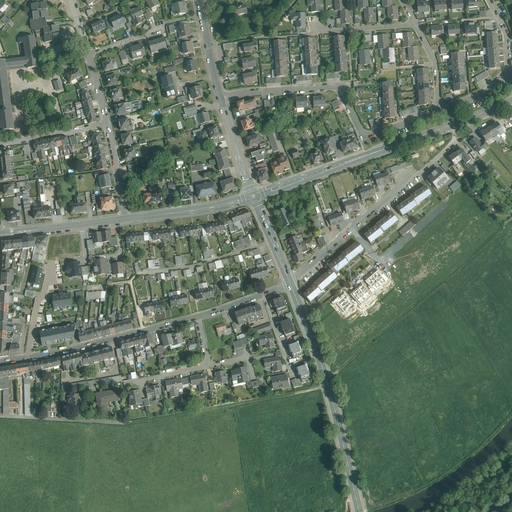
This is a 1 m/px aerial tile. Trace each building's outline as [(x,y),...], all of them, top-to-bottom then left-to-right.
[(154,0),(145,0),(146,0),(151,9),(153,11),(153,12),(156,10),(156,9),(155,7),(159,5),(157,2),(156,2),(154,0)] [(319,0),(307,0),(307,4),(311,4),(312,13),(321,12),(319,0)] [(343,0),(334,0),(335,11),(340,11),(344,10),(343,0)] [(366,0),(358,0),(359,9),(364,9),(367,9),(366,0)] [(461,0),(456,0),(451,0),(451,5),(451,7),(452,10),(463,9),(461,0)] [(478,0),(467,0),(468,9),(479,8),(478,0)] [(445,1),(434,1),(435,10),(446,9),(445,1)] [(428,2),(417,3),(417,12),(428,11),(428,2)] [(46,3),(40,4),(38,5),(38,4),(31,5),(32,11),(33,11),(33,14),(33,19),(31,20),(31,22),(30,22),(31,28),(32,28),(32,30),(35,30),(35,32),(40,31),(40,29),(43,29),(43,28),(47,28),(46,22),(53,21),(52,17),(48,17),(47,12),(47,9),(46,3)] [(67,7),(62,3),(59,8),(63,12),(67,7)] [(178,4),(174,5),(172,5),(174,12),(171,12),(172,17),(176,16),(176,15),(178,15),(178,16),(179,15),(186,14),(186,13),(184,3),(185,3),(178,4)] [(245,5),(234,7),(236,16),(247,13),(245,5)] [(392,7),(388,7),(389,21),(398,20),(397,6),(392,7)] [(139,8),(130,13),(134,20),(133,20),(135,25),(141,22),(139,18),(143,16),(139,8)] [(367,9),(364,9),(365,23),(373,22),(372,8),(367,9)] [(344,10),(340,11),(341,25),(350,24),(349,10),(344,10)] [(304,13),(290,14),(291,19),(296,19),(297,28),(306,27),(305,27),(304,13)] [(11,20),(5,15),(1,20),(6,25),(11,20)] [(121,15),(115,18),(110,20),(114,28),(120,25),(120,24),(124,22),(124,23),(125,23),(121,15)] [(102,21),(91,26),(94,33),(105,29),(102,21)] [(475,24),(464,24),(465,34),(476,33),(475,28),(475,24)] [(188,25),(180,26),(181,33),(179,33),(180,38),(179,38),(185,37),(190,36),(188,25)] [(458,25),(447,26),(448,35),(459,34),(458,25)] [(52,28),(50,28),(49,27),(47,28),(43,28),(43,29),(44,34),(45,34),(45,37),(44,37),(45,43),(51,42),(54,41),(54,42),(60,41),(59,35),(58,33),(59,32),(58,26),(52,27),(52,28)] [(441,26),(430,27),(431,36),(442,36),(441,26)] [(411,33),(403,34),(403,41),(404,48),(408,48),(412,47),(412,40),(413,40),(412,37),(411,37),(411,33)] [(497,33),(486,33),(487,42),(497,41),(497,33)] [(387,35),(378,36),(379,50),(383,49),(388,49),(387,35)] [(34,36),(18,38),(19,44),(24,43),(25,52),(23,52),(24,55),(25,55),(26,58),(26,65),(27,65),(27,68),(27,69),(38,67),(38,62),(35,41),(34,36)] [(344,36),(333,37),(334,44),(345,43),(344,36)] [(314,38),(304,39),(304,47),(315,46),(314,38)] [(164,39),(148,43),(150,49),(151,52),(166,48),(164,39)] [(284,41),(273,42),(274,49),(285,48),(284,41)] [(186,43),(182,44),(184,54),(193,53),(191,42),(186,43)] [(233,50),(232,43),(223,45),(224,51),(233,50)] [(253,43),(243,46),(244,53),(255,50),(253,43)] [(143,45),(130,49),(133,59),(137,58),(136,57),(145,54),(145,55),(146,55),(143,45)] [(412,47),(408,48),(409,62),(418,61),(419,61),(418,60),(417,47),(412,47)] [(388,49),(383,49),(384,64),(394,63),(393,49),(388,49)] [(369,51),(359,51),(360,65),(370,64),(369,51)] [(462,53),(451,54),(451,59),(453,59),(453,63),(463,62),(462,53)] [(26,58),(4,61),(0,61),(0,131),(0,132),(13,130),(6,70),(27,68),(27,65),(26,65),(26,58)] [(254,58),(241,61),(243,70),(256,67),(254,58)] [(108,61),(106,62),(106,63),(103,64),(104,68),(103,68),(104,71),(105,71),(105,72),(115,69),(114,65),(113,65),(112,61),(109,62),(108,61)] [(194,61),(186,62),(189,73),(197,71),(194,61)] [(499,61),(488,61),(489,70),(499,69),(499,61)] [(79,69),(73,72),(76,79),(82,76),(79,69)] [(73,72),(67,75),(71,83),(71,85),(72,85),(77,82),(76,79),(73,72)] [(255,73),(243,76),(245,84),(257,82),(255,73)] [(114,74),(109,76),(110,77),(107,78),(108,84),(107,84),(107,85),(106,85),(106,86),(106,87),(107,88),(108,88),(109,89),(110,88),(111,88),(111,87),(111,86),(119,83),(118,79),(117,80),(116,75),(114,76),(114,74)] [(171,76),(162,78),(164,89),(173,87),(171,76)] [(84,81),(78,84),(81,89),(87,86),(84,81)] [(392,82),(382,83),(382,90),(392,90),(392,82)] [(71,83),(65,86),(68,93),(74,91),(72,85),(71,85),(71,83)] [(464,84),(453,84),(454,92),(465,91),(464,84)] [(173,87),(164,89),(167,99),(176,96),(173,87)] [(191,89),(190,89),(191,90),(192,94),(193,100),(203,97),(202,93),(200,87),(191,89)] [(119,90),(110,92),(111,96),(110,96),(111,100),(112,99),(113,100),(119,99),(124,97),(123,94),(122,95),(121,90),(119,90)] [(81,93),(78,94),(80,101),(82,100),(90,98),(88,91),(81,93)] [(324,97),(313,97),(313,106),(325,106),(324,97)] [(82,100),(83,102),(75,104),(76,106),(91,102),(90,98),(82,100)] [(306,98),(296,99),(296,108),(297,108),(297,111),(298,112),(303,112),(304,111),(303,107),(307,107),(307,103),(306,98)] [(430,98),(418,99),(419,106),(430,106),(430,98)] [(244,102),(246,110),(257,107),(255,99),(244,102)] [(336,100),(330,103),(332,106),(333,109),(338,106),(336,100)] [(246,110),(244,102),(243,101),(235,103),(238,111),(241,110),(241,111),(246,110)] [(123,104),(119,105),(119,106),(115,107),(116,111),(114,111),(115,114),(116,114),(117,115),(118,115),(128,113),(128,112),(127,109),(132,108),(131,103),(123,105),(123,104)] [(195,105),(183,109),(185,113),(197,109),(195,105)] [(197,109),(185,113),(187,119),(197,115),(198,115),(197,109)] [(394,111),(384,112),(384,116),(385,119),(394,118),(394,111)] [(203,113),(202,113),(202,114),(198,115),(197,115),(198,115),(201,124),(200,124),(200,125),(209,122),(208,118),(209,117),(208,113),(208,112),(203,114),(203,113)] [(95,115),(87,117),(89,124),(96,122),(95,115)] [(127,119),(118,121),(120,131),(124,130),(132,128),(131,122),(131,121),(131,120),(131,119),(130,119),(130,118),(129,118),(128,118),(128,119),(127,119)] [(249,120),(241,122),(242,126),(242,128),(244,130),(244,131),(251,129),(253,128),(254,127),(254,125),(252,124),(251,121),(249,121),(249,120)] [(496,123),(490,127),(494,133),(496,136),(498,138),(499,138),(500,136),(497,132),(501,129),(496,123)] [(216,127),(210,129),(208,130),(210,136),(211,139),(213,139),(213,138),(214,138),(214,139),(216,138),(216,137),(219,136),(216,127)] [(490,127),(480,135),(484,141),(485,142),(487,140),(492,137),(493,138),(496,136),(494,133),(490,127)] [(202,132),(197,134),(197,135),(200,144),(208,141),(207,137),(210,136),(208,131),(205,132),(205,131),(202,132)] [(278,150),(273,133),(267,135),(273,152),(278,150)] [(99,134),(91,135),(92,139),(91,139),(87,139),(88,142),(92,141),(101,140),(99,134)] [(131,135),(122,137),(121,137),(121,141),(122,140),(123,145),(133,143),(131,135)] [(254,136),(246,139),(249,147),(259,144),(257,136),(257,135),(254,136)] [(492,137),(487,140),(490,144),(495,141),(497,143),(501,140),(499,138),(498,138),(496,136),(493,138),(492,137)] [(63,151),(61,138),(55,139),(57,147),(60,147),(61,148),(60,148),(60,152),(63,151)] [(480,144),(475,138),(470,142),(474,149),(475,148),(478,153),(483,149),(484,150),(489,146),(485,142),(484,141),(480,144)] [(329,139),(321,142),(326,154),(335,151),(334,150),(332,145),(330,139),(329,139)] [(349,139),(344,141),(344,142),(340,144),(343,153),(352,149),(349,141),(349,139)] [(352,140),(349,141),(352,149),(358,147),(355,139),(352,140)] [(50,140),(44,141),(46,150),(50,149),(50,150),(49,151),(50,154),(53,154),(50,140)] [(8,149),(0,150),(0,154),(0,158),(9,156),(8,149)] [(135,149),(125,151),(126,157),(125,159),(127,160),(128,159),(138,157),(137,153),(135,153),(135,149)] [(153,149),(149,149),(150,153),(148,153),(149,157),(157,155),(156,151),(153,152),(153,149)] [(224,149),(214,152),(220,171),(223,170),(229,168),(230,168),(224,149)] [(461,149),(455,153),(460,160),(461,160),(463,159),(466,163),(468,162),(469,161),(466,156),(461,149)] [(262,150),(251,154),(252,158),(255,157),(257,162),(263,161),(264,160),(261,154),(263,153),(264,153),(264,152),(264,151),(264,150),(263,150),(262,150)] [(296,150),(291,152),(293,159),(299,157),(296,150)] [(320,153),(311,156),(314,163),(314,164),(317,163),(317,162),(322,160),(320,153)] [(455,153),(449,158),(454,165),(458,162),(460,160),(455,153)] [(9,156),(0,158),(1,165),(10,164),(9,156)] [(278,162),(271,165),(275,176),(283,173),(282,171),(290,169),(286,157),(277,160),(278,162)] [(106,161),(96,163),(97,171),(107,169),(106,161)] [(410,161),(398,165),(400,170),(413,166),(410,161)] [(458,162),(454,165),(452,166),(458,175),(464,170),(458,162)] [(266,163),(264,164),(255,166),(257,171),(258,171),(263,169),(267,167),(266,163)] [(10,164),(1,165),(2,172),(11,171),(10,164)] [(398,165),(390,168),(391,174),(400,170),(398,165)] [(263,169),(258,171),(259,173),(257,174),(259,179),(260,183),(263,182),(263,181),(268,179),(268,177),(266,173),(265,171),(264,172),(263,169)] [(438,169),(427,178),(428,179),(432,183),(437,189),(440,187),(439,186),(445,181),(446,182),(448,180),(438,169)] [(11,171),(2,172),(3,180),(12,179),(11,171)] [(388,174),(381,176),(384,184),(390,181),(388,175),(388,174)] [(104,176),(103,176),(103,177),(99,177),(99,179),(99,182),(101,182),(102,189),(108,188),(111,187),(109,175),(104,176)] [(381,176),(374,179),(377,186),(384,184),(381,176)] [(233,178),(220,183),(223,192),(228,190),(228,191),(236,188),(233,178)] [(456,181),(449,188),(453,192),(461,186),(456,181)] [(214,183),(196,187),(198,198),(216,194),(214,183)] [(13,186),(4,187),(5,192),(5,195),(8,195),(8,196),(12,195),(11,194),(13,194),(13,190),(14,190),(13,186)] [(411,197),(416,205),(431,195),(425,186),(417,191),(415,193),(410,196),(411,197)] [(372,188),(366,190),(368,197),(375,195),(374,193),(372,189),(372,188)] [(189,189),(180,191),(181,193),(179,193),(180,198),(181,198),(181,200),(191,199),(190,192),(189,189)] [(366,190),(359,192),(362,200),(368,197),(366,190)] [(158,193),(152,193),(152,194),(151,194),(152,203),(161,202),(160,199),(160,198),(160,196),(160,195),(160,193),(159,193),(158,193)] [(150,194),(144,194),(144,195),(143,195),(143,197),(143,198),(143,200),(143,201),(144,204),(152,203),(151,194),(150,194)] [(416,205),(411,197),(403,203),(403,202),(400,204),(401,204),(396,208),(402,216),(417,206),(416,205)] [(112,198),(100,199),(101,206),(102,211),(114,209),(114,207),(115,207),(114,199),(113,199),(112,198)] [(357,201),(350,203),(353,210),(359,208),(359,206),(357,202),(357,201)] [(80,204),(78,205),(79,214),(87,212),(86,203),(80,204)] [(350,203),(343,205),(346,213),(353,210),(350,203)] [(75,205),(70,206),(71,215),(79,214),(78,205),(75,205)] [(44,209),(42,209),(43,218),(52,217),(51,208),(50,208),(44,209)] [(284,208),(277,212),(280,220),(288,216),(284,208)] [(34,210),(33,210),(34,219),(43,218),(42,209),(39,209),(34,210)] [(247,210),(239,213),(242,221),(243,224),(251,221),(250,218),(247,210)] [(18,211),(14,212),(8,213),(9,220),(8,221),(10,223),(11,222),(20,221),(19,217),(20,217),(20,215),(19,215),(18,211)] [(232,221),(228,222),(229,225),(229,227),(230,233),(235,232),(234,223),(242,221),(239,213),(231,216),(232,221)] [(376,226),(382,233),(398,221),(391,213),(384,218),(382,219),(382,220),(375,225),(376,226)] [(341,214),(335,216),(337,224),(344,221),(343,220),(342,215),(341,214)] [(288,216),(280,220),(284,227),(291,224),(288,216)] [(335,216),(328,218),(331,226),(337,224),(335,216)] [(318,219),(313,221),(316,230),(321,228),(318,219)] [(412,221),(399,232),(403,236),(416,225),(412,221)] [(223,223),(215,224),(216,232),(225,231),(224,226),(223,223)] [(206,226),(201,227),(202,230),(202,231),(203,237),(205,236),(205,234),(216,232),(215,224),(206,226)] [(382,233),(376,226),(371,230),(371,229),(369,231),(364,235),(370,244),(383,234),(382,233)] [(197,227),(188,228),(189,236),(198,235),(197,230),(200,230),(202,230),(201,227),(197,227)] [(188,228),(179,229),(179,230),(175,230),(175,233),(180,233),(180,238),(189,236),(188,228)] [(161,231),(153,232),(153,235),(153,240),(162,239),(161,231)] [(170,231),(161,231),(162,239),(171,239),(170,234),(170,231)] [(110,232),(101,233),(102,243),(109,242),(111,242),(111,238),(110,232)] [(78,233),(70,234),(72,251),(69,251),(69,257),(86,254),(85,243),(80,244),(78,233)] [(101,233),(92,234),(93,240),(93,244),(96,244),(102,243),(101,233)] [(143,233),(134,234),(135,242),(144,241),(144,236),(143,234),(143,233)] [(134,234),(126,235),(126,243),(127,243),(130,242),(135,242),(134,234)] [(297,236),(288,239),(291,248),(299,245),(299,244),(296,237),(297,237),(297,236)] [(49,237),(34,239),(35,246),(46,248),(49,237)] [(117,237),(111,238),(111,242),(109,242),(109,244),(111,247),(118,246),(117,237)] [(323,237),(317,239),(319,246),(325,244),(323,237)] [(241,240),(244,247),(250,244),(248,238),(241,240)] [(27,239),(21,240),(23,249),(22,253),(20,259),(23,260),(24,260),(26,254),(25,254),(26,250),(25,250),(25,249),(28,248),(27,239)] [(21,240),(12,241),(14,250),(15,250),(20,249),(23,249),(21,240)] [(93,240),(87,241),(88,250),(94,249),(96,247),(96,244),(93,244),(93,240)] [(241,240),(234,243),(235,244),(237,250),(244,247),(241,240)] [(12,241),(2,243),(3,254),(9,255),(9,251),(14,250),(12,241)] [(304,242),(299,244),(299,245),(291,248),(294,256),(293,256),(295,263),(301,260),(299,254),(307,251),(304,242)] [(341,255),(347,263),(363,250),(357,242),(350,247),(348,248),(348,249),(341,255)] [(46,248),(35,246),(35,248),(34,253),(32,262),(43,264),(46,248)] [(380,249),(373,254),(377,259),(383,253),(380,249)] [(373,254),(366,261),(370,265),(377,259),(373,254)] [(347,263),(341,255),(336,260),(336,259),(334,261),(327,266),(330,270),(334,274),(348,264),(347,263)] [(100,260),(95,261),(95,262),(96,268),(94,268),(95,273),(96,272),(97,275),(106,274),(107,274),(106,268),(107,268),(107,264),(105,264),(104,260),(100,260)] [(79,263),(67,264),(68,269),(67,269),(68,273),(69,278),(81,276),(79,263)] [(122,263),(113,264),(114,272),(114,275),(123,274),(123,271),(122,263)] [(266,267),(258,270),(260,278),(268,276),(266,267)] [(34,268),(30,284),(39,286),(42,274),(41,274),(42,270),(34,268)] [(258,270),(249,272),(252,280),(260,278),(258,270)] [(334,274),(330,270),(322,276),(320,277),(320,278),(313,284),(320,292),(337,277),(334,274)] [(9,271),(6,271),(6,274),(2,274),(1,286),(7,286),(10,286),(11,275),(13,275),(13,271),(9,271)] [(238,279),(232,281),(231,276),(228,277),(232,290),(240,287),(238,279)] [(228,277),(225,278),(226,282),(221,283),(223,292),(232,290),(228,277)] [(212,288),(208,289),(207,283),(202,284),(204,290),(205,298),(214,297),(212,288)] [(314,285),(309,289),(309,288),(307,290),(303,295),(310,303),(321,293),(320,292),(313,284),(314,285)] [(204,290),(195,292),(197,300),(205,298),(204,290)] [(177,292),(173,292),(174,297),(169,298),(171,307),(179,305),(178,297),(177,292)] [(9,295),(1,294),(0,303),(8,303),(13,304),(14,297),(13,297),(9,297),(9,295)] [(63,294),(59,294),(59,295),(52,296),(54,310),(57,309),(57,308),(60,308),(60,309),(65,308),(65,307),(68,307),(68,308),(72,308),(70,294),(63,295),(63,294)] [(180,296),(178,297),(179,305),(188,303),(186,295),(180,296)] [(287,310),(282,296),(273,299),(278,313),(287,310)] [(161,302),(152,303),(154,312),(162,311),(161,302)] [(8,303),(0,303),(0,307),(0,313),(8,314),(8,306),(8,303)] [(152,303),(144,305),(145,313),(146,313),(146,317),(151,316),(151,312),(154,312),(152,303)] [(259,306),(251,309),(250,308),(244,310),(248,322),(254,319),(255,321),(264,317),(259,306)] [(244,310),(234,314),(238,325),(248,322),(244,310)] [(8,314),(0,313),(0,322),(7,323),(12,323),(12,320),(7,320),(8,314)] [(130,320),(126,322),(125,318),(122,318),(122,319),(126,331),(132,329),(130,320)] [(295,332),(290,318),(280,321),(285,336),(295,332)] [(116,324),(115,319),(111,320),(115,334),(120,332),(118,324),(116,324)] [(7,323),(0,322),(0,331),(6,332),(6,330),(13,331),(13,326),(7,325),(7,323)] [(82,333),(78,334),(80,343),(87,341),(83,326),(83,324),(83,323),(80,322),(79,330),(81,329),(82,333)] [(271,323),(253,329),(255,335),(273,329),(271,323)] [(90,331),(87,332),(86,324),(83,324),(83,326),(87,341),(92,340),(90,331)] [(224,324),(215,326),(217,332),(221,331),(226,330),(224,324)] [(58,330),(53,331),(53,330),(45,332),(43,333),(43,332),(39,333),(42,346),(46,346),(47,346),(51,345),(55,344),(55,343),(61,342),(62,343),(65,342),(70,342),(70,341),(73,340),(75,329),(76,325),(70,327),(71,328),(68,328),(68,327),(58,329),(58,330)] [(19,326),(13,326),(13,331),(14,331),(14,333),(13,337),(12,337),(18,339),(18,336),(20,336),(23,326),(19,326)] [(175,334),(166,336),(166,335),(161,336),(163,346),(164,348),(164,347),(164,346),(169,345),(170,346),(179,344),(179,345),(183,344),(180,334),(175,335),(175,334)] [(150,335),(143,337),(144,344),(145,348),(150,347),(153,346),(150,335)] [(272,335),(259,337),(260,345),(265,344),(266,348),(274,347),(272,335)] [(18,339),(12,337),(12,340),(11,343),(10,347),(18,346),(20,336),(18,336),(18,339)] [(143,337),(136,338),(140,351),(143,350),(141,345),(144,344),(143,337)] [(136,338),(131,340),(133,347),(135,346),(137,352),(140,351),(136,338)] [(241,340),(233,343),(235,349),(242,347),(242,346),(241,340)] [(124,342),(119,343),(120,349),(120,350),(122,350),(124,357),(125,363),(129,362),(128,355),(124,342)] [(295,343),(288,346),(290,353),(291,353),(293,359),(303,355),(298,342),(295,343)] [(6,346),(0,345),(0,357),(8,356),(9,351),(5,352),(6,346)] [(18,346),(10,347),(9,351),(8,356),(20,354),(19,345),(18,346)] [(165,353),(164,348),(163,346),(157,347),(157,349),(159,354),(163,353),(165,353)] [(112,348),(101,351),(104,361),(110,360),(110,359),(113,358),(114,359),(112,348)] [(101,351),(91,353),(94,364),(100,362),(100,361),(103,360),(104,361),(101,351)] [(80,353),(61,358),(63,366),(64,372),(69,370),(69,369),(71,368),(72,372),(76,370),(75,367),(79,366),(79,368),(84,367),(81,356),(80,353)] [(91,353),(81,356),(84,367),(90,365),(89,364),(93,363),(94,364),(91,353)] [(279,357),(264,360),(265,368),(274,366),(275,371),(281,370),(279,357)] [(61,358),(52,360),(54,368),(63,366),(61,358)] [(52,360),(44,362),(45,370),(54,368),(52,360)] [(44,362),(34,364),(35,371),(35,377),(40,377),(39,371),(45,370),(44,362)] [(27,365),(15,366),(17,376),(21,376),(21,374),(26,374),(27,378),(29,378),(29,373),(29,372),(27,365)] [(303,366),(296,368),(298,376),(299,376),(301,381),(311,378),(306,365),(303,366)] [(15,366),(6,368),(8,378),(17,376),(15,366)] [(6,368),(0,368),(0,390),(3,390),(9,389),(9,384),(8,378),(6,368)] [(238,371),(232,372),(231,373),(232,380),(233,381),(239,379),(240,383),(247,382),(246,375),(244,368),(237,369),(238,371)] [(225,372),(215,373),(217,383),(221,382),(222,384),(227,383),(225,372)] [(205,375),(190,377),(190,378),(191,384),(192,384),(198,383),(200,393),(208,391),(206,382),(205,375)] [(121,376),(88,382),(89,387),(89,388),(95,387),(122,382),(121,376)] [(286,376),(272,378),(274,389),(283,387),(283,388),(288,387),(286,376)] [(181,379),(171,381),(165,382),(167,392),(170,391),(171,398),(179,396),(178,396),(177,391),(178,391),(178,390),(182,389),(182,386),(181,380),(181,379)] [(85,382),(62,386),(63,392),(86,387),(85,382)] [(159,387),(149,389),(149,390),(147,390),(148,399),(149,399),(153,398),(154,401),(161,400),(159,387)] [(118,391),(96,394),(96,395),(99,410),(107,408),(106,403),(119,401),(118,391)] [(139,391),(128,393),(131,406),(141,405),(140,400),(139,391)] [(81,394),(68,396),(69,403),(66,404),(66,407),(70,406),(70,409),(71,409),(83,407),(81,394)]
